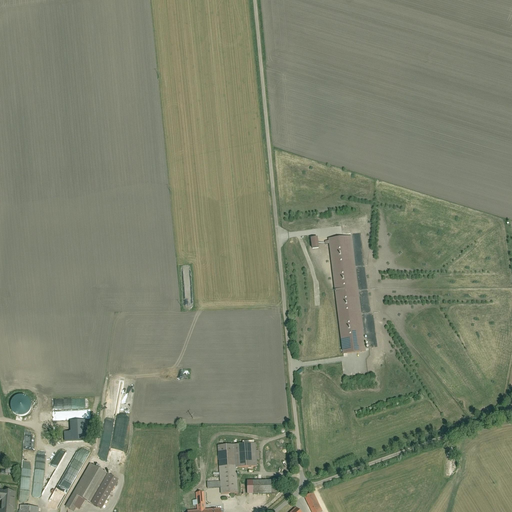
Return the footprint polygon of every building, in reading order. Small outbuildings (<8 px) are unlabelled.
[(355,237),(328,239),(342,355),(368,353),(355,237)] [(85,420),(67,420),(67,432),(63,432),(63,441),(88,440),(88,431),(85,431),(85,420)] [(218,445),(221,495),(239,494),(237,468),(258,467),(257,443),(218,445)] [(88,464),(65,506),(74,511),(81,498),(93,505),(109,475),(88,464)] [(206,481),(207,489),(219,488),(219,481),(206,481)] [(247,481),(247,493),(276,494),(276,481),(247,481)] [(38,511),(39,507),(19,506),(18,511),(16,511),(17,490),(2,489),(2,509),(0,508),(0,511),(38,511)] [(222,511),(222,506),(208,507),(208,492),(196,492),(196,507),(189,507),(189,511),(222,511)] [(314,493),(305,498),(312,511),(319,511),(323,510),(314,493)]
